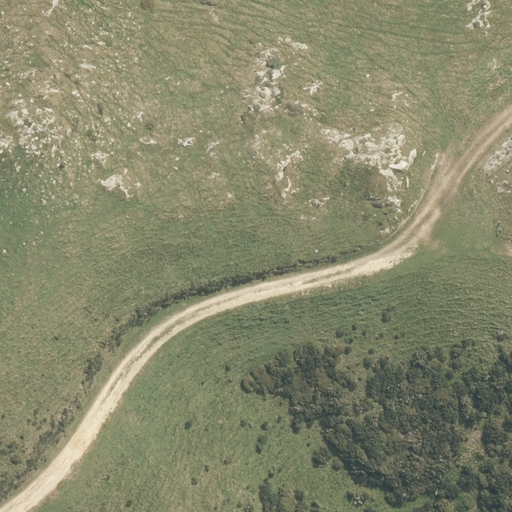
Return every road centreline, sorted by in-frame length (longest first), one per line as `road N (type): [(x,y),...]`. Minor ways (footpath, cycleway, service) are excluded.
road 1 (track): [(0,503),(27,477),(125,336),(202,300),(370,281)]
road 2 (track): [(370,281),(420,219),(474,129),(511,104)]
